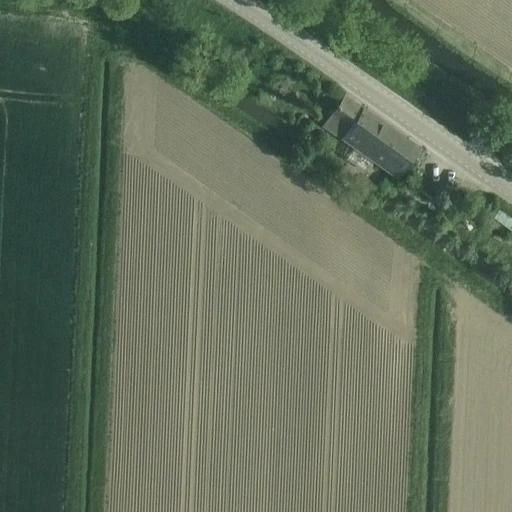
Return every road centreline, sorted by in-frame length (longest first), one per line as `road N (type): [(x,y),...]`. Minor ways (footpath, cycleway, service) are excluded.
road 1 (track): [(0,34),(96,46),(145,63),(511,316)]
road 2 (secondary): [(511,191),(235,0)]
